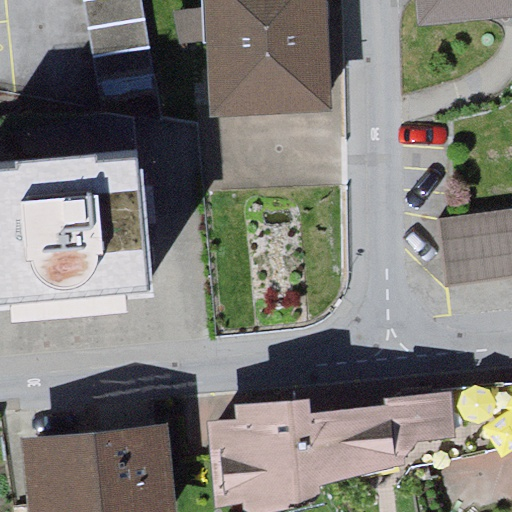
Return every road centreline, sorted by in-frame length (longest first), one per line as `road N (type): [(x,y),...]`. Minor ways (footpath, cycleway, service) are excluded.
road 1 (residential): [(381,360),(0,392)]
road 2 (residential): [(368,0),(381,360)]
road 3 (residential): [(381,360),(511,349)]
